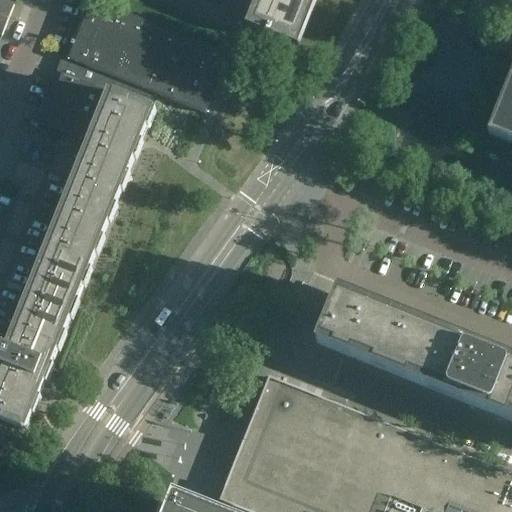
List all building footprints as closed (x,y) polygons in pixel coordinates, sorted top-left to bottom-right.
[(14,7),(0,0),(0,35),(2,37),(14,7)] [(257,0),(247,27),(298,47),(316,0),(257,0)] [(212,98),(229,55),(91,1),(74,44),(73,43),(72,46),(73,47),(68,60),(80,65),(74,79),(62,74),(42,125),(88,143),(108,92),(113,95),(148,108),(154,94),(205,115),(212,98)] [(511,145),(511,75),(488,136),(511,145)] [(91,259),(150,113),(151,109),(148,108),(113,95),(33,296),(11,351),(3,348),(4,347),(0,345),(0,365),(5,367),(0,378),(0,421),(7,424),(23,431),(43,381),(74,303),(91,259)] [(511,360),(338,292),(319,340),(479,403),(511,416),(511,360)] [(511,511),(511,475),(322,400),(325,390),(273,369),(246,440),(237,461),(228,457),(225,457),(222,457),(220,457),(219,458),(218,459),(217,460),(216,461),(215,463),(215,464),(215,466),(215,467),(215,468),(215,470),(216,471),(216,472),(217,473),(219,475),(221,476),(241,483),(240,486),(241,487),(242,485),(252,489),(251,497),(261,501),(266,496),(280,501),(280,502),(281,502),(282,501),(301,509),(300,510),(306,511),(346,511),(365,464),(483,511),(511,511)] [(425,511),(418,509),(377,493),(369,511),(425,511)] [(199,511),(176,502),(172,511),(199,511)]
